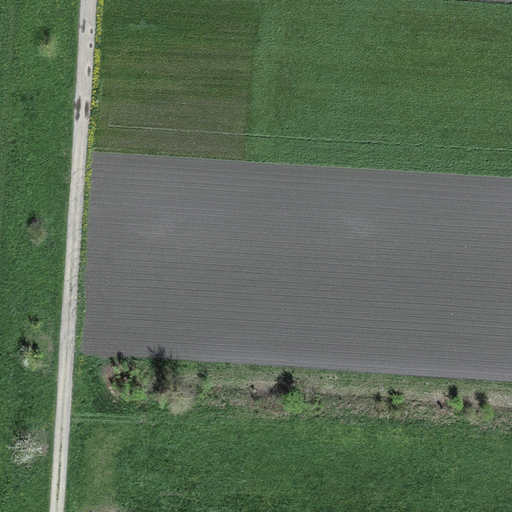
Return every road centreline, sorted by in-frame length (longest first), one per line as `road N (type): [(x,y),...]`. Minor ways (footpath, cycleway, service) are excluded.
road 1 (track): [(65,360),(511,387)]
road 2 (track): [(65,360),(88,0)]
road 3 (track): [(56,511),(65,360)]
